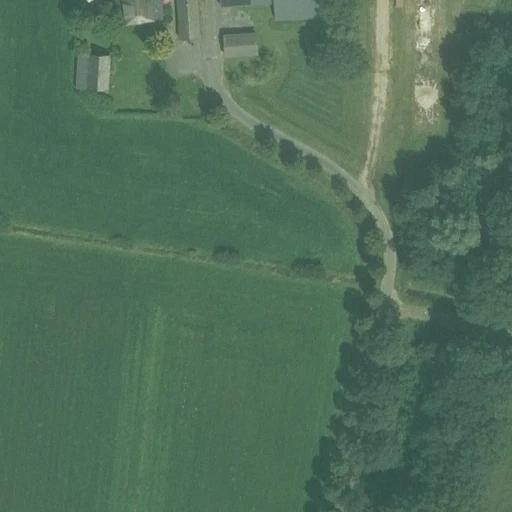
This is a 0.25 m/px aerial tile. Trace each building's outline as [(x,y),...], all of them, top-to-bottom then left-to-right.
[(112,0),(116,24),(140,20),(163,16),(160,0),(112,0)] [(201,37),(198,0),(177,0),(180,39),(201,37)] [(324,0),(220,0),(221,6),(274,3),(275,20),(325,17),(324,0)] [(258,32),(225,34),(226,56),(257,55),(258,32)] [(109,90),(111,54),(77,54),(76,88),(87,89),(108,90),(109,90)]
